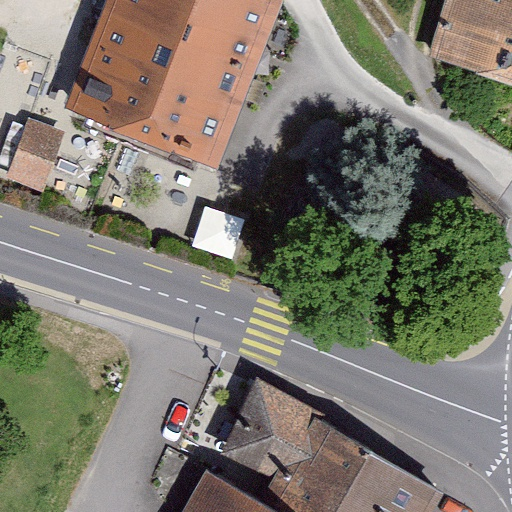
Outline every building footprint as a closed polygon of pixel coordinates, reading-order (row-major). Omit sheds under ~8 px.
[(277,0),(105,0),(66,102),(218,159),(277,0)] [(511,0),(447,0),(432,59),(511,79),(511,0)] [(30,113),(8,174),(46,188),(68,127),(30,113)] [(329,417),(260,378),(206,470),(277,510),(326,424),(329,417)] [(277,510),(281,511),(434,511),(443,495),(326,424),(277,510)] [(281,511),(277,510),(206,470),(183,511),(281,511)]
